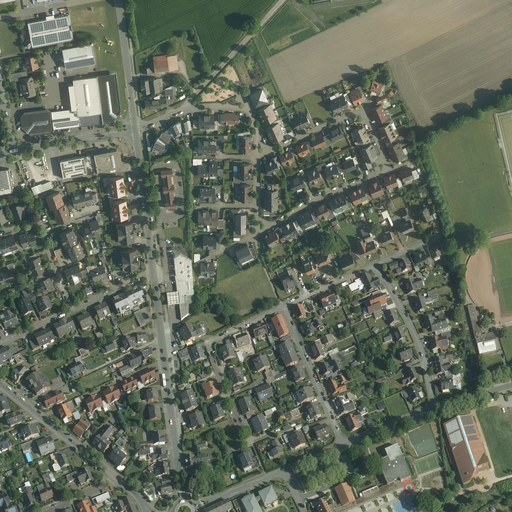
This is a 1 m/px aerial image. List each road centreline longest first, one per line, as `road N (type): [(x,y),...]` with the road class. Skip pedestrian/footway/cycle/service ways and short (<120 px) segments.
road 1 (tertiary): [(152,269),(182,499)]
road 2 (residential): [(377,172),(382,154),(362,109),(256,156)]
road 3 (residential): [(372,266),(424,355),(434,409)]
road 4 (unclassified): [(281,0),(175,109)]
road 5 (residential): [(343,445),(283,306)]
road 6 (tertiary): [(134,125),(152,269)]
road 7 (tertiary): [(6,388),(117,478)]
road 8 (tertiary): [(119,0),(134,125)]
road 9 (residential): [(175,109),(247,107),(256,156)]
road 10 (residential): [(15,151),(134,125)]
